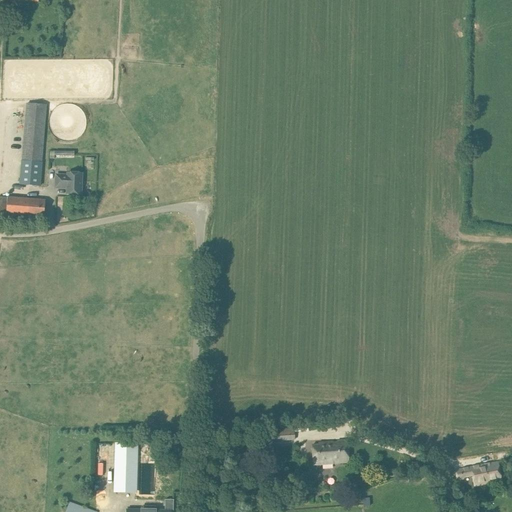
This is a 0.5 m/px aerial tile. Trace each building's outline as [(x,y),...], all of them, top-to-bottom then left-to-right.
[(26,104),(21,162),(42,164),(48,105),(26,104)] [(55,151),(55,157),(55,160),(64,160),(64,157),(67,157),(67,160),(73,160),(73,157),(75,157),(75,151),(55,151)] [(67,195),(81,195),(82,174),(68,173),(68,176),(56,175),(56,188),(67,189),(67,195)] [(44,219),(45,201),(7,197),(0,196),(0,214),(6,215),(6,216),(44,219)] [(267,429),(268,442),(295,440),(294,427),(267,429)] [(337,440),(337,441),(318,443),(318,445),(311,445),(313,465),(349,462),(347,439),(337,440)] [(137,444),(116,443),(115,490),(136,490),(137,444)] [(243,459),(243,446),(223,447),(223,459),(243,459)] [(454,471),(456,478),(472,475),(474,486),(501,480),(497,462),(454,471)] [(128,509),(127,511),(170,511),(171,511),(173,511),(173,500),(165,500),(165,510),(128,509)] [(96,511),(70,502),(65,511),(96,511)]
